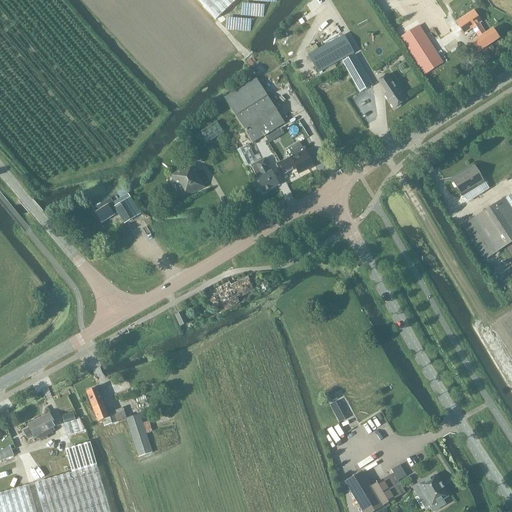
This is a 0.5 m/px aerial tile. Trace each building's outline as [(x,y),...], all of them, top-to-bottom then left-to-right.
[(201,0),(234,35),(270,2),(272,0),(201,0)] [(474,11),(456,23),(464,35),(473,28),(479,24),(482,23),(474,11)] [(480,38),(472,43),(478,52),(492,43),(499,38),(493,30),(486,34),(479,24),(473,28),(480,38)] [(421,31),(404,42),(408,48),(420,67),(428,79),(445,68),(421,31)] [(309,55),(310,58),(319,73),(354,53),(344,36),(309,55)] [(360,93),(372,86),(355,55),(342,62),(360,93)] [(387,76),(379,81),(384,88),(386,87),(389,92),(385,95),(395,109),(411,97),(405,88),(403,90),(400,84),(395,87),(392,83),(387,76)] [(253,144),(264,136),(285,123),(267,96),(235,116),(253,144)] [(356,129),(356,116),(344,116),(344,128),(356,129)] [(223,133),(217,122),(201,131),(208,142),(223,133)] [(285,123),(264,136),(281,163),(279,164),(285,175),(296,169),(299,175),(313,167),(306,153),(306,154),(303,148),(301,149),(285,123)] [(256,164),(251,167),(258,179),(264,192),(279,185),(272,172),(269,173),(267,168),(268,167),(265,160),(256,164)] [(184,199),(205,187),(196,171),(194,172),(191,165),(171,175),(184,199)] [(461,194),(483,181),(475,168),(453,181),(461,194)] [(125,224),(141,214),(129,194),(128,195),(125,190),(111,198),(94,209),(102,223),(117,214),(113,209),(115,208),(125,224)] [(498,252),(511,243),(511,212),(504,200),(474,219),(497,255),(499,254),(498,252)] [(237,299),(254,290),(248,278),(231,286),(230,283),(210,292),(219,311),(239,302),(237,299)] [(194,303),(187,307),(195,326),(202,322),(194,303)] [(187,323),(182,312),(175,316),(180,327),(187,323)] [(98,388),(87,392),(99,422),(107,419),(108,420),(105,421),(106,423),(104,423),(106,427),(126,419),(127,419),(123,408),(113,411),(113,412),(108,414),(104,405),(107,405),(100,387),(98,388)] [(336,403),(330,405),(340,423),(345,420),(336,403)] [(29,427),(23,431),(28,439),(34,436),(35,438),(39,436),(42,441),(45,439),(44,437),(49,435),(47,432),(57,426),(49,413),(28,425),(29,427)] [(74,414),(63,416),(63,417),(65,423),(65,424),(76,421),(74,414)] [(138,457),(153,453),(140,415),(127,419),(126,419),(138,457)] [(404,425),(400,428),(397,424),(391,428),(401,445),(412,438),(404,425)] [(381,428),(375,437),(387,446),(391,441),(385,436),(387,433),(381,428)] [(72,473),(35,484),(43,511),(110,511),(90,442),(65,450),(72,473)] [(10,448),(0,451),(0,460),(13,456),(10,448)] [(365,459),(360,462),(369,476),(373,473),(365,459)] [(371,487),(362,472),(345,483),(362,511),(373,511),(405,493),(398,481),(406,476),(400,465),(391,470),(393,474),(371,487)] [(419,486),(413,489),(418,497),(416,498),(423,510),(429,506),(432,511),(433,511),(446,505),(443,500),(448,497),(447,495),(443,488),(444,488),(441,484),(440,484),(435,475),(419,485),(419,486)] [(0,511),(36,511),(29,485),(0,492),(0,511)] [(472,490),(464,492),(467,502),(475,500),(472,490)]
